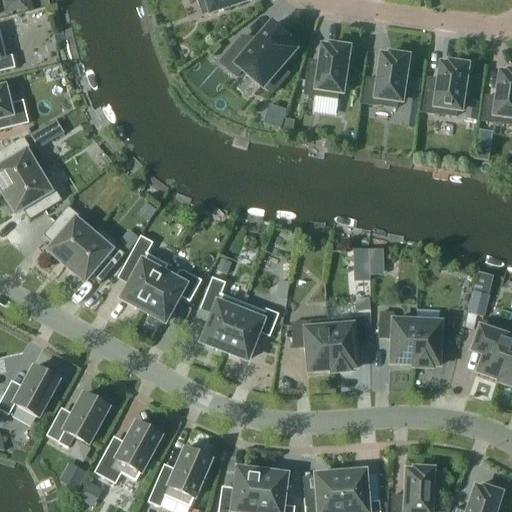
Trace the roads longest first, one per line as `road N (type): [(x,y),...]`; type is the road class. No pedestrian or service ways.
road 1 (unclassified): [(0,295),(184,396),(263,423),(420,419),(511,446)]
road 2 (residential): [(511,28),(501,33),(300,0)]
